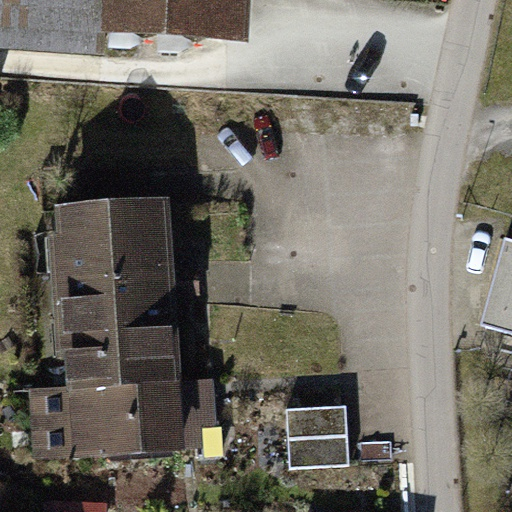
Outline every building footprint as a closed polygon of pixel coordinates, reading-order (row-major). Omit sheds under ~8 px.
[(0,0),(0,49),(72,53),(73,28),(225,36),(227,0),(0,0)] [(144,197),(24,201),(33,454),(153,450),(144,197)] [(511,332),(511,227),(507,226),(482,325),(511,332)] [(210,382),(169,383),(170,446),(211,445),(210,382)] [(339,409),(276,412),(279,474),(341,472),(339,409)] [(108,511),(109,500),(50,496),(48,511),(108,511)]
